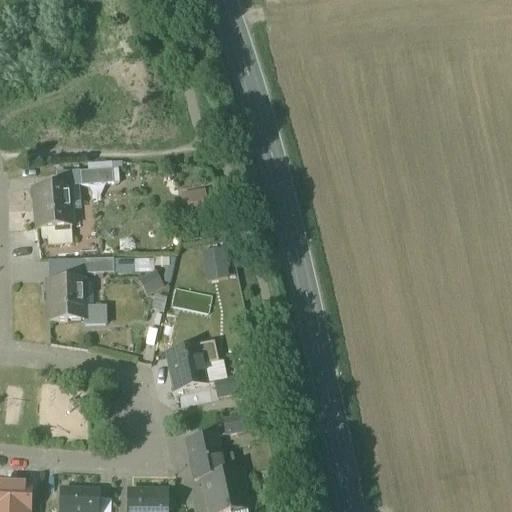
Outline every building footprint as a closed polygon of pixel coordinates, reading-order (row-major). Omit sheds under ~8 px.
[(77,189),(38,192),(41,234),(80,231),(77,189)] [(118,262),(87,264),(88,279),(119,277),(118,262)] [(91,286),(51,288),(52,327),(92,326),(91,286)] [(205,351),(173,358),(181,397),(213,390),(205,351)] [(244,379),(220,383),(223,400),(247,396),(244,379)] [(251,419),(230,424),(234,442),(255,437),(251,419)] [(225,439),(191,447),(200,488),(210,485),(215,511),(255,511),(247,474),(233,478),(225,439)] [(29,511),(30,489),(0,487),(0,511),(29,511)] [(100,511),(101,493),(60,492),(59,511),(100,511)] [(173,511),(173,496),(131,497),(131,511),(173,511)]
